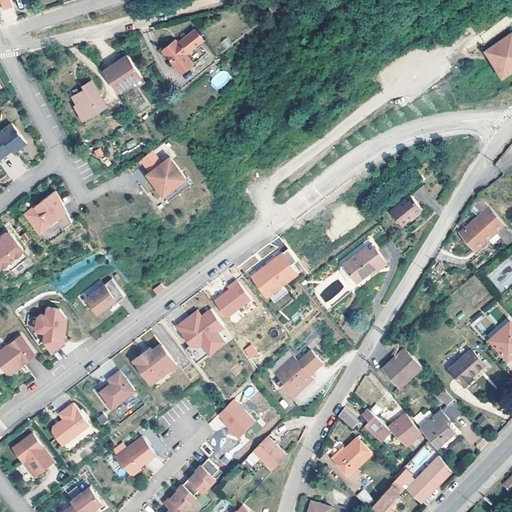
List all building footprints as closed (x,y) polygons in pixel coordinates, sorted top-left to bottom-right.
[(0,0),(0,4),(2,10),(12,7),(9,0),(0,0)] [(203,38),(194,27),(185,35),(180,39),(179,39),(178,41),(175,38),(163,48),(181,71),(193,61),(186,52),(197,43),(203,38)] [(511,32),(484,50),(499,71),(509,64),(511,68),(511,67),(511,32)] [(221,43),(227,49),(233,42),(226,37),(221,43)] [(114,64),(108,68),(105,70),(120,91),(122,89),(135,80),(143,74),(129,53),(120,60),(114,64)] [(509,64),(499,71),(501,75),(511,68),(509,64)] [(211,78),(215,87),(230,80),(227,72),(211,78)] [(105,102),(89,79),(81,84),(83,87),(85,89),(80,93),(78,90),(70,95),(75,103),(73,105),(82,118),(105,102)] [(12,122),(0,131),(0,157),(12,148),(17,144),(19,147),(26,142),(12,122)] [(101,148),(93,151),(97,159),(104,156),(101,148)] [(141,159),(150,171),(161,162),(152,150),(141,159)] [(161,162),(150,171),(159,183),(156,185),(163,194),(186,177),(170,156),(161,162)] [(159,183),(150,171),(147,173),(156,185),(159,183)] [(186,177),(163,194),(168,201),(191,183),(186,177)] [(55,189),(25,212),(46,240),(72,220),(55,189)] [(422,205),(410,191),(391,208),(402,222),(422,205)] [(504,221),(489,204),(460,229),(475,246),(495,229),(504,221)] [(509,226),(504,221),(495,229),(500,234),(509,226)] [(511,236),(511,229),(509,226),(500,234),(506,241),(511,236)] [(0,264),(2,266),(5,267),(9,264),(10,260),(15,256),(19,256),(23,253),(23,249),(8,229),(0,235),(1,237),(0,238),(0,264)] [(384,261),(370,241),(342,261),(355,279),(374,266),(375,268),(384,261)] [(288,247),(252,275),(267,294),(269,293),(282,283),(297,272),(291,263),(297,259),(288,247)] [(5,267),(2,266),(6,272),(28,255),(23,249),(23,253),(19,256),(15,256),(10,260),(9,264),(5,267)] [(355,279),(342,261),(339,264),(338,269),(348,281),(351,282),(355,279)] [(112,278),(86,297),(95,310),(104,304),(104,305),(105,305),(106,306),(107,306),(110,306),(112,305),(113,303),(124,295),(112,278)] [(251,297),(236,278),(227,285),(229,288),(230,290),(224,295),(222,293),(214,299),(227,315),(251,297)] [(100,281),(81,295),(83,298),(103,284),(100,281)] [(160,283),(153,289),(156,293),(164,287),(160,283)] [(282,283),(269,293),(274,300),(288,290),(282,283)] [(104,304),(95,310),(97,312),(106,306),(105,305),(104,305),(104,304)] [(44,339),(52,349),(64,340),(59,335),(60,321),(66,321),(66,316),(59,307),(47,306),(46,314),(40,313),(38,316),(36,327),(39,330),(46,331),(44,339)] [(224,324),(211,306),(201,314),(197,308),(177,324),(191,342),(198,343),(202,341),(209,351),(225,339),(217,329),(224,324)] [(481,333),(490,325),(484,318),(475,327),(481,333)] [(511,353),(511,321),(510,320),(490,338),(508,358),(511,353)] [(21,334),(0,350),(0,361),(8,372),(11,372),(17,368),(17,364),(21,361),(23,363),(36,353),(21,334)] [(198,343),(191,342),(185,347),(196,361),(209,351),(202,341),(198,343)] [(135,360),(151,381),(176,362),(161,343),(152,349),(146,354),(145,353),(141,353),(137,356),(135,360)] [(251,344),(243,350),(250,359),(258,352),(251,344)] [(406,345),(383,366),(400,384),(423,364),(406,345)] [(298,359),(309,373),(324,361),(312,348),(298,359)] [(485,363),(472,348),(449,367),(461,381),(464,384),(473,377),(471,375),(485,363)] [(298,359),(294,354),(270,375),(290,397),(313,377),(309,373),(298,359)] [(100,390),(113,406),(136,389),(120,368),(108,377),(111,381),(100,390)] [(464,408),(455,398),(446,389),(439,395),(447,405),(422,426),(438,445),(455,430),(448,422),(464,408)] [(234,398),(219,413),(230,423),(228,425),(239,436),(256,419),(234,398)] [(89,423),(73,402),(59,412),(63,417),(53,425),(53,429),(63,443),(89,423)] [(388,408),(383,402),(374,409),(379,415),(388,408)] [(371,408),(367,405),(361,411),(369,418),(365,422),(380,436),(389,427),(371,408)] [(359,421),(347,409),(342,414),(354,427),(357,424),(359,421)] [(96,418),(101,425),(108,420),(103,413),(96,418)] [(397,435),(406,445),(422,432),(408,414),(390,428),(397,435)] [(476,420),(482,428),(489,423),(482,415),(476,420)] [(215,432),(225,425),(217,416),(208,423),(215,432)] [(281,438),(272,430),(254,449),(274,470),(289,453),(277,441),(281,438)] [(54,460),(33,432),(13,447),(24,461),(26,459),(30,464),(28,465),(35,474),(54,460)] [(142,434),(115,455),(123,465),(125,464),(130,471),(134,472),(141,466),(139,465),(155,452),(142,434)] [(373,452),(357,436),(334,458),(350,475),(373,452)] [(186,511),(183,509),(190,502),(187,499),(198,487),(202,490),(209,483),(206,479),(218,467),(208,456),(196,469),(197,470),(189,478),(188,477),(177,488),(178,489),(171,497),(170,496),(164,502),(170,508),(166,511),(159,511),(157,510),(154,511),(186,511)] [(450,470),(436,456),(406,488),(421,501),(450,470)] [(406,467),(396,479),(403,484),(413,472),(406,467)] [(394,481),(392,483),(387,489),(369,509),(372,511),(381,511),(387,505),(395,496),(401,490),(404,486),(403,484),(401,487),(394,481)] [(74,501),(59,511),(93,511),(91,509),(95,506),(102,501),(90,484),(71,498),(74,501)] [(365,506),(373,500),(365,489),(356,495),(365,506)] [(331,511),(333,507),(312,501),(309,511),(331,511)]
